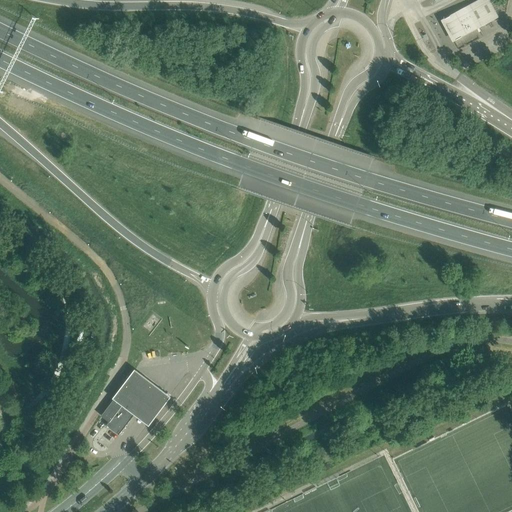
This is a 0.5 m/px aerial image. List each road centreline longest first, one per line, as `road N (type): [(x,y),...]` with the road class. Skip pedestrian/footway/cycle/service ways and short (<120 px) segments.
road 1 (motorway): [(0,59),(240,167),(511,250)]
road 2 (motorway): [(511,221),(249,141),(0,31)]
road 3 (secondary): [(212,289),(220,335),(201,372),(133,455),(62,511)]
road 4 (motorway): [(0,123),(125,233),(212,289)]
road 5 (motorway): [(310,26),(235,10),(47,0)]
road 6 (motorway): [(215,395),(289,342),(375,321)]
road 7 (secondary): [(106,511),(215,395)]
road 8 (secondary): [(250,337),(290,306),(287,269),(306,223)]
road 9 (motorway): [(375,321),(511,307)]
road 10 (secondary): [(339,12),(311,42),(316,80),(298,129)]
